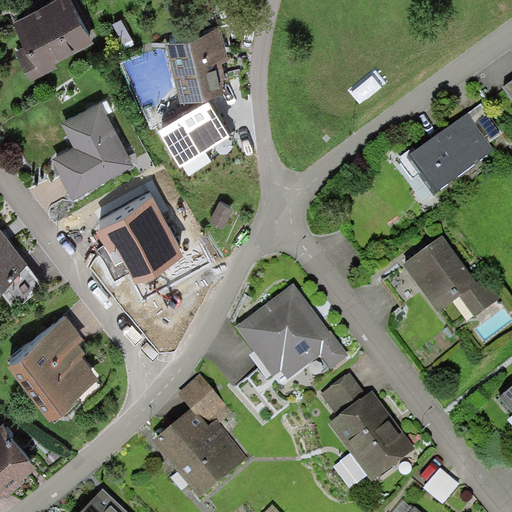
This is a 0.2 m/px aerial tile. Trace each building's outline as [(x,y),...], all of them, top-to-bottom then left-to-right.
[(72,0),(45,0),(14,17),(27,42),(16,48),(31,76),(55,63),(53,58),(92,37),(72,0)] [(166,34),(181,93),(228,82),(222,58),(229,56),(221,22),(166,34)] [(511,81),(503,88),(511,100),(511,81)] [(228,126),(207,91),(158,120),(180,155),(228,126)] [(133,160),(101,99),(63,119),(75,142),(53,154),(73,192),(133,160)] [(416,151),(407,157),(420,175),(434,194),(494,151),(467,114),(416,151)] [(407,157),(416,151),(413,147),(397,159),(400,162),(412,180),(420,175),(407,157)] [(412,180),(400,162),(395,166),(422,203),(434,194),(420,175),(412,180)] [(126,253),(136,271),(183,245),(152,189),(98,219),(108,239),(107,240),(117,258),(126,253)] [(221,199),(211,217),(223,223),(232,205),(221,199)] [(0,281),(1,281),(28,261),(0,224),(0,281)] [(477,281),(443,235),(402,265),(438,314),(460,297),(475,317),(501,298),(485,276),(477,281)] [(15,299),(42,279),(28,261),(1,281),(15,299)] [(294,283),(236,328),(273,376),(274,375),(282,386),(321,355),(332,369),(350,355),(294,283)] [(7,356),(50,411),(99,373),(82,351),(86,348),(79,339),(84,335),(66,311),(7,356)] [(319,395),(336,417),(367,395),(350,372),(319,395)] [(217,420),(220,423),(232,412),(200,374),(176,393),(190,410),(196,416),(199,413),(210,426),(217,420)] [(511,386),(500,397),(511,411),(511,386)] [(373,390),(367,395),(336,417),(328,423),(350,453),(367,475),(371,481),(378,476),(379,477),(416,449),(373,390)] [(190,410),(150,442),(200,498),(248,458),(220,423),(217,420),(210,426),(199,413),(196,416),(190,410)] [(4,419),(0,421),(0,488),(5,485),(8,488),(24,475),(22,473),(38,460),(4,419)] [(357,483),(367,475),(350,453),(341,460),(357,483)] [(451,482),(433,466),(416,485),(434,501),(451,482)] [(127,511),(103,490),(82,511),(127,511)] [(394,511),(410,511),(413,509),(404,501),(394,511)]
